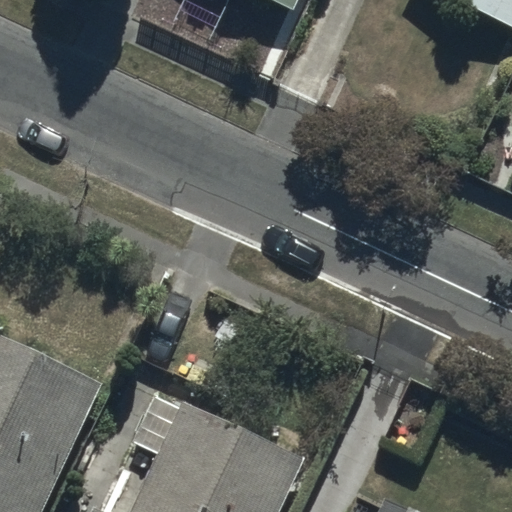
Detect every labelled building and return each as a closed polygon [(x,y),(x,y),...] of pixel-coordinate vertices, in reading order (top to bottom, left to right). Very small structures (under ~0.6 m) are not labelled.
[(297,0),(270,0),(292,10),(297,0)] [(511,0),(457,0),(511,25),(511,0)] [(42,511),(104,387),(0,335),(0,511),(42,511)] [(275,511),(301,455),(162,393),(138,448),(152,454),(125,511),(118,511),(95,501),(90,511),(275,511)] [(417,511),(386,496),(377,511),(417,511)]
